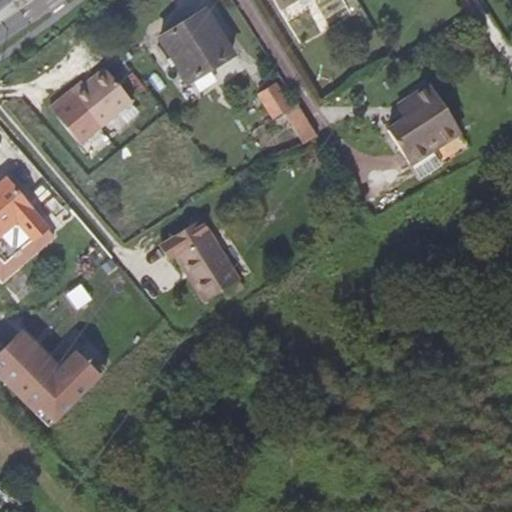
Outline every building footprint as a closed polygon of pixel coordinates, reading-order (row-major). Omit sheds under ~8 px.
[(273,0),(280,9),(294,0),(273,0)] [(204,10),(159,37),(187,83),(232,54),(204,10)] [(132,101),(105,68),(86,84),(83,81),(70,92),(99,128),(132,101)] [(292,107),(277,82),(257,95),(272,119),(283,112),(302,143),(317,135),(298,103),(292,107)] [(147,90),(141,84),(131,92),(137,99),(147,90)] [(410,166),(461,134),(431,86),(408,101),(416,114),(404,122),(389,132),(410,166)] [(396,109),(404,122),(416,114),(408,101),(396,109)] [(469,148),(461,134),(410,166),(419,180),(469,148)] [(0,257),(4,262),(46,226),(5,178),(0,182),(0,257)] [(197,221),(158,246),(167,261),(172,258),(201,303),(235,281),(197,221)] [(0,341),(0,380),(49,428),(107,372),(78,342),(47,373),(16,340),(7,349),(0,341)]
